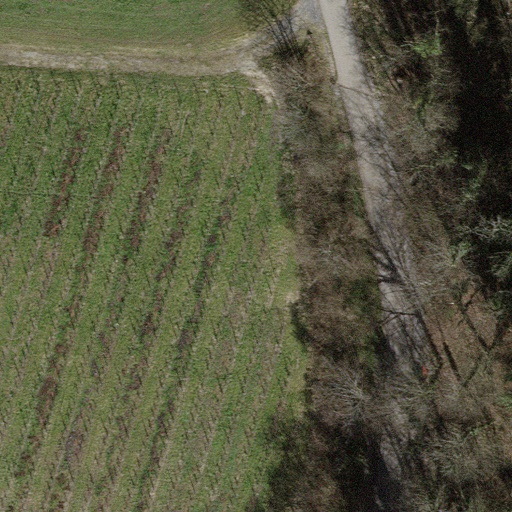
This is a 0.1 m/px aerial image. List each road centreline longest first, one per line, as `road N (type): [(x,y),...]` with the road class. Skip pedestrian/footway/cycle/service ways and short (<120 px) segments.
road 1 (track): [(383,511),(403,383),(400,295),(331,0)]
road 2 (track): [(0,54),(194,62),(262,42),(314,0)]
